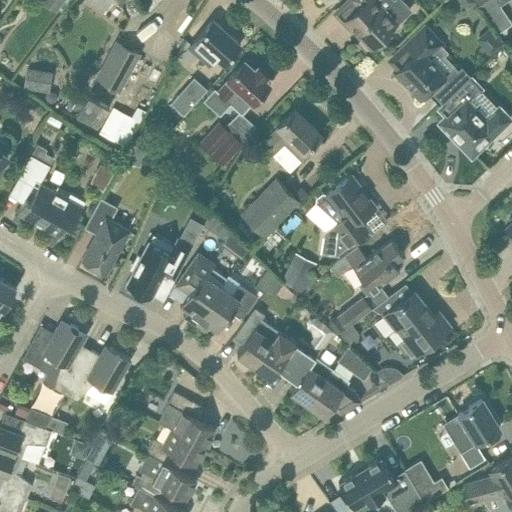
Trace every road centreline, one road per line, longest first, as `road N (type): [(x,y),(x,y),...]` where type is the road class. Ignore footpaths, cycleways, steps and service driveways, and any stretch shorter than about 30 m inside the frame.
road 1 (residential): [(289,457),(223,379),(167,331),(51,268)]
road 2 (residential): [(451,221),(370,111),(251,0)]
road 3 (residential): [(508,336),(289,457)]
road 4 (residential): [(508,336),(451,221)]
